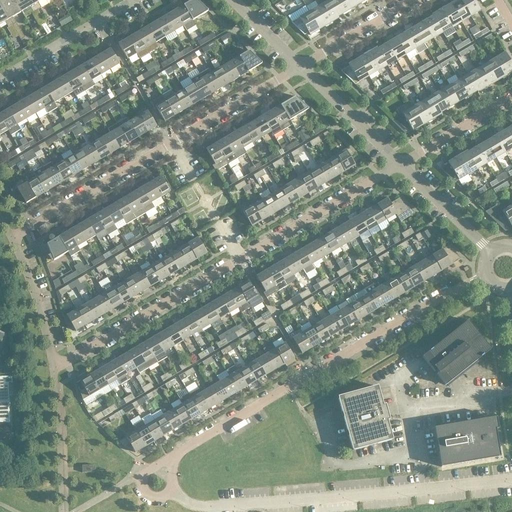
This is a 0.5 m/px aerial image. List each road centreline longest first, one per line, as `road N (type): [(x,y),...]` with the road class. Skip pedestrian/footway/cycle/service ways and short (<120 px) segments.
road 1 (residential): [(299,67),(13,237),(56,369),(398,164)]
road 2 (residential): [(485,275),(184,450)]
road 3 (residential): [(0,81),(136,0)]
road 4 (unclassified): [(398,164),(299,67)]
road 5 (residential): [(414,0),(299,67)]
road 6 (residential): [(398,164),(511,99)]
road 7 (unclassified): [(489,252),(398,164)]
road 8 (residential): [(184,450),(145,473),(146,495),(159,500),(175,461)]
